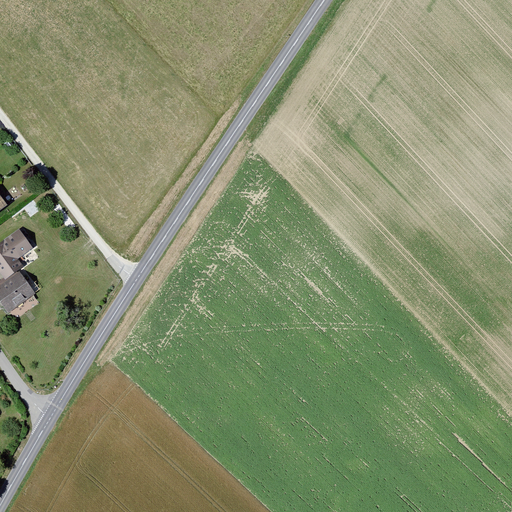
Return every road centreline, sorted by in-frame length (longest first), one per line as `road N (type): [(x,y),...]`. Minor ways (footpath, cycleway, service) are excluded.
road 1 (tertiary): [(324,0),(50,417)]
road 2 (track): [(0,114),(136,279)]
